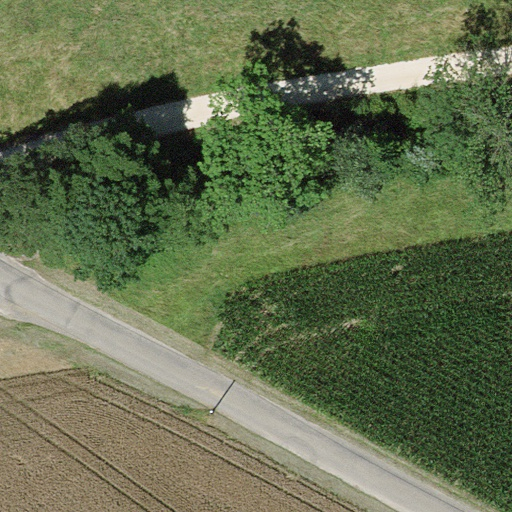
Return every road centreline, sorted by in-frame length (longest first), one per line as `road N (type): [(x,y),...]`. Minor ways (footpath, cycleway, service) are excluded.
road 1 (track): [(511,56),(300,86),(108,127),(0,168)]
road 2 (unclassified): [(0,273),(430,511)]
